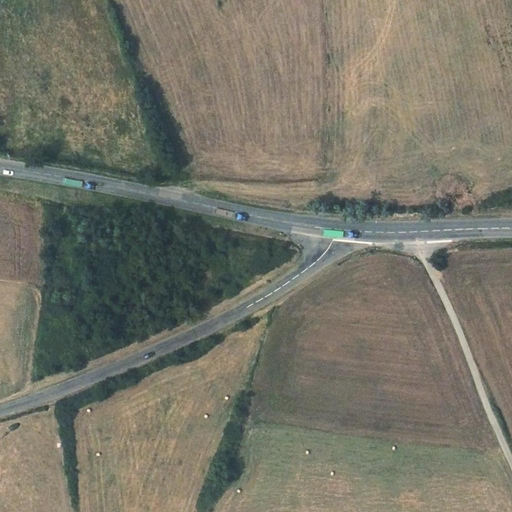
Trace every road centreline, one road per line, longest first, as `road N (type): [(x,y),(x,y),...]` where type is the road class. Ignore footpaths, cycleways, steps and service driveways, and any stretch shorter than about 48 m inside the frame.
road 1 (tertiary): [(0,411),(255,303),(311,266),(340,227)]
road 2 (secondary): [(340,227),(0,167)]
road 3 (secondary): [(511,228),(340,227)]
